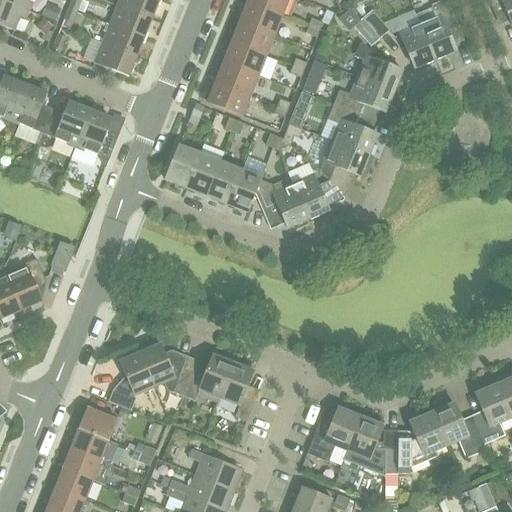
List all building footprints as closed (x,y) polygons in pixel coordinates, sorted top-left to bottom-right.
[(0,0),(28,11),(32,3),(26,1),(26,0),(0,0)] [(25,19),(28,11),(0,0),(0,25),(14,31),(19,17),(25,19)] [(71,0),(68,8),(77,12),(81,0),(71,0)] [(157,0),(119,0),(117,6),(152,19),(159,1),(157,0)] [(248,0),(247,2),(282,16),(288,0),(248,0)] [(445,0),(431,6),(436,18),(419,25),(434,61),(455,52),(441,20),(452,15),(446,0),(445,0)] [(511,0),(500,0),(511,27),(511,0)] [(247,2),(239,22),(274,36),(282,16),(247,2)] [(47,3),(42,16),(56,21),(61,9),(47,3)] [(117,6),(110,25),(144,38),(152,19),(117,6)] [(68,8),(64,20),(72,24),(77,12),(68,8)] [(372,11),(363,19),(362,19),(379,39),(389,31),(372,11)] [(311,19),(308,26),(319,30),(322,24),(311,19)] [(370,47),(379,39),(362,19),(353,27),(370,47)] [(40,39),(49,44),(52,34),(49,32),(52,29),(43,20),(34,29),(42,36),(40,39)] [(239,22),(231,42),(266,56),(274,36),(239,22)] [(110,25),(102,44),(137,57),(144,38),(110,25)] [(414,69),(434,61),(419,25),(399,33),(414,69)] [(316,38),(319,30),(308,26),(305,34),(316,38)] [(66,38),(58,35),(53,48),(61,51),(66,38)] [(231,42),(223,62),(258,76),(266,56),(231,42)] [(94,64),(129,77),(137,57),(102,44),(94,64)] [(402,72),(366,57),(357,78),(393,93),(402,72)] [(295,60),(292,67),(303,71),(306,64),(295,60)] [(308,77),(320,82),(326,66),(314,61),(308,77)] [(223,62),(216,83),(250,96),(258,76),(223,62)] [(300,78),(303,71),(292,67),(289,74),(300,78)] [(0,85),(0,116),(11,121),(25,86),(3,77),(0,85)] [(357,78),(350,95),(339,91),(333,106),(381,125),(385,114),(393,93),(357,78)] [(242,117),(250,96),(216,83),(207,104),(242,117)] [(53,110),(41,106),(46,94),(25,86),(11,121),(19,124),(14,137),(35,145),(36,142),(40,143),(53,110)] [(313,98),(301,93),(295,108),(307,113),(313,98)] [(279,100),(276,107),(287,111),(290,104),(279,100)] [(55,138),(76,147),(90,112),(69,103),(64,114),(53,110),(40,143),(47,146),(51,137),(54,139),(55,138)] [(198,121),(204,108),(195,105),(190,117),(198,121)] [(327,120),(339,125),(332,142),(372,158),(368,156),(376,136),(381,125),(333,106),(327,120)] [(283,118),(287,111),(276,107),(273,114),(283,118)] [(97,156),(108,160),(118,136),(107,131),(111,121),(90,112),(76,147),(97,155),(97,156)] [(236,121),(229,118),(224,129),(232,132),(236,121)] [(243,124),(236,121),(232,132),(239,135),(243,124)] [(302,131),(289,125),(288,125),(283,140),(289,146),(293,136),(299,139),(302,131)] [(265,146),(272,149),(277,137),(269,135),(265,146)] [(277,151),(288,146),(289,146),(283,140),(277,137),(272,149),(277,151)] [(359,177),(360,177),(364,178),(372,158),(332,142),(323,163),(359,177)] [(179,146),(165,181),(186,189),(199,154),(179,146)] [(186,189),(206,197),(220,162),(199,154),(186,189)] [(15,159),(11,173),(26,178),(30,165),(15,159)] [(206,197),(226,205),(240,170),(220,162),(206,197)] [(272,186),(260,181),(260,179),(240,170),(226,205),(247,213),(255,192),(259,193),(266,208),(276,204),(287,230),(307,221),(292,185),(284,188),(280,183),(272,186)] [(313,176),(292,185),(307,221),(328,212),(313,176)] [(9,221),(3,237),(15,242),(21,226),(9,221)] [(24,264),(26,269),(7,278),(21,310),(29,307),(32,312),(44,307),(35,286),(46,282),(36,259),(24,264)] [(13,314),(21,310),(7,278),(0,280),(0,318),(3,325),(15,319),(13,314)] [(167,391),(182,397),(183,397),(195,366),(171,357),(166,359),(160,345),(140,354),(154,387),(164,383),(167,391)] [(212,357),(206,370),(195,366),(183,397),(194,402),(198,395),(217,403),(219,398),(233,361),(215,353),(213,357),(212,357)] [(134,396),(154,387),(140,354),(119,363),(134,396)] [(255,400),(243,396),(253,373),(250,372),(252,368),(233,361),(219,398),(239,406),(234,418),(246,422),(255,400)] [(511,374),(495,382),(511,418),(511,417),(511,374)] [(484,418),(474,423),(483,445),(484,446),(504,436),(499,423),(511,418),(495,382),(474,391),(476,395),(475,395),(484,418)] [(134,401),(113,391),(108,403),(121,408),(130,412),(134,401)] [(465,460),(486,450),(484,446),(483,445),(474,423),(463,427),(453,404),(431,414),(445,447),(457,442),(465,460)] [(337,409),(328,432),(318,429),(308,455),(328,463),(333,446),(346,451),(361,414),(340,406),(338,410),(337,409)] [(87,408),(79,429),(108,441),(117,420),(87,408)] [(127,420),(130,412),(121,408),(118,416),(127,420)] [(382,427),(381,427),(382,423),(361,414),(346,451),(358,456),(356,463),(366,466),(368,461),(384,466),(385,475),(397,474),(397,448),(373,450),(382,427)] [(419,446),(411,447),(411,436),(398,436),(398,448),(397,448),(397,474),(410,473),(410,469),(436,457),(434,452),(445,447),(431,414),(409,423),(419,446)] [(146,439),(145,442),(155,446),(162,428),(153,424),(148,435),(146,439)] [(79,429),(71,449),(100,461),(108,441),(79,429)] [(242,471),(202,455),(205,448),(195,444),(193,450),(191,450),(187,458),(199,463),(194,476),(233,492),(242,471)] [(144,446),(141,454),(152,459),(156,451),(144,446)] [(71,449),(63,470),(92,481),(100,461),(71,449)] [(137,462),(149,467),(152,459),(141,454),(137,462)] [(63,470),(55,490),(84,502),(92,481),(63,470)] [(225,511),(233,492),(194,476),(189,487),(171,481),(168,489),(225,511)] [(163,477),(160,485),(168,489),(171,481),(163,477)] [(136,499),(140,491),(121,483),(118,491),(125,494),(124,494),(136,499)] [(477,488),(481,497),(482,497),(485,503),(495,498),(489,483),(477,488)] [(293,509),(300,511),(326,511),(331,500),(301,488),(293,509)] [(225,511),(168,489),(165,496),(183,503),(179,511),(225,511)] [(55,490),(46,510),(51,511),(79,511),(84,502),(55,490)] [(133,508),(136,499),(124,494),(121,502),(133,508)] [(338,495),(334,503),(346,508),(347,508),(350,500),(338,495)]
